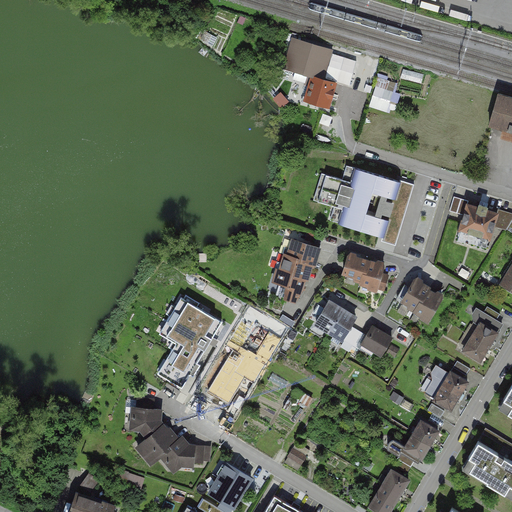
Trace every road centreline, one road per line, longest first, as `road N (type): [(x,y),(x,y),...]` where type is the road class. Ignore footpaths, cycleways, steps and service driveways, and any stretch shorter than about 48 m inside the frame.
road 1 (residential): [(343,511),(166,403)]
road 2 (residential): [(511,350),(412,511)]
road 3 (residential): [(511,197),(354,150)]
